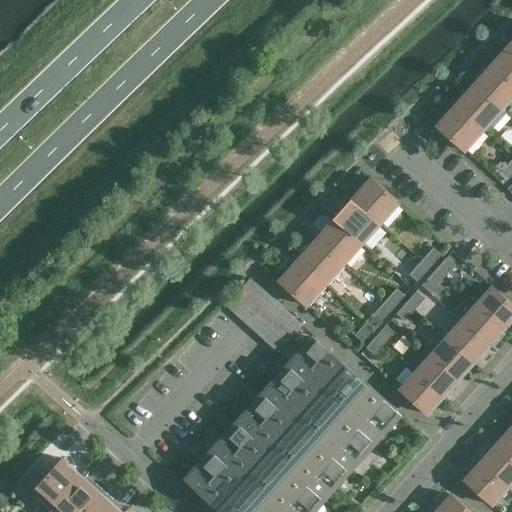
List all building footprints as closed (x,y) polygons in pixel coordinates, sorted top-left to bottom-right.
[(511,45),(510,44),(497,58),(500,60),(495,65),(493,63),(492,64),(511,82),(511,45)] [(511,106),(511,82),(492,64),(479,79),(481,81),(477,85),(475,83),(474,84),(506,113),(502,109),(507,103),(511,107),(511,106)] [(506,113),(474,84),(461,99),(463,101),(458,107),(483,130),(489,124),(493,127),(506,113)] [(483,130),(458,107),(452,113),(450,111),(437,126),(464,151),(483,130)] [(511,158),(502,170),(509,177),(511,174),(511,158)] [(399,203),(371,178),(357,193),(360,195),(355,200),(353,198),(352,199),(380,224),(399,203)] [(380,224),(352,199),(339,213),(342,215),(337,220),(335,218),(334,219),(362,244),(380,224)] [(362,244),(334,219),(321,233),(323,236),(319,240),(317,238),(316,239),(344,264),(362,244)] [(344,264),(316,239),(303,254),(305,256),(300,262),(325,285),(344,264)] [(429,268),(441,254),(433,247),(421,261),(429,268)] [(445,276),(455,264),(447,257),(437,268),(445,276)] [(417,281),(429,268),(421,261),(409,274),(417,281)] [(325,285),(300,262),(294,268),(292,266),(279,281),(307,306),(325,285)] [(435,287),(445,276),(437,268),(426,280),(435,287)] [(250,278),(226,305),(278,352),(302,325),(250,278)] [(511,304),(492,286),(476,304),(504,329),(511,320),(511,304)] [(392,308),(404,295),(397,288),(385,301),(392,308)] [(415,310),(425,298),(416,291),(406,302),(415,310)] [(380,322),(392,308),(385,301),(373,315),(380,322)] [(404,321),(415,310),(406,302),(396,314),(404,321)] [(504,329),(476,304),(461,321),(489,346),(504,329)] [(489,346),(461,321),(446,338),(474,363),(489,346)] [(366,322),(354,335),(362,342),(374,329),(366,322)] [(384,344),(394,332),(386,325),(376,336),(384,344)] [(374,355),(384,344),(376,336),(365,348),(374,355)] [(474,363),(446,338),(431,354),(427,351),(426,351),(458,380),(474,363)] [(306,511),(397,411),(317,339),(188,483),(220,511),(306,511)] [(458,380),(426,351),(413,365),(417,369),(415,372),(443,397),(458,380)] [(443,397),(415,372),(399,389),(427,414),(443,397)] [(511,435),(508,431),(493,447),(511,463),(511,435)] [(511,482),(511,463),(493,447),(479,463),(507,489),(511,482)] [(33,494),(51,509),(81,475),(62,458),(49,473),(38,464),(15,490),(27,500),(33,494)] [(507,489),(479,463),(464,480),(492,505),(507,489)] [(93,486),(81,475),(51,509),(53,511),(86,511),(105,491),(96,483),(93,486)] [(105,491),(86,511),(122,511),(111,502),(114,500),(105,491)] [(470,511),(451,495),(436,511),(470,511)]
